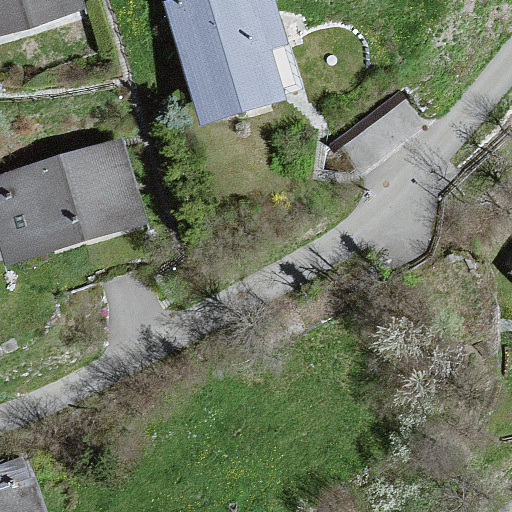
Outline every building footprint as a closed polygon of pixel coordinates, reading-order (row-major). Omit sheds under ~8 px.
[(82,0),(0,0),(0,52),(90,27),(82,0)] [(275,0),(208,0),(166,12),(204,147),(290,123),(284,101),(302,96),(275,0)] [(124,145),(0,182),(0,250),(8,278),(152,235),(124,145)] [(511,251),(484,278),(511,305),(511,251)] [(50,511),(26,444),(0,453),(0,511),(50,511)]
